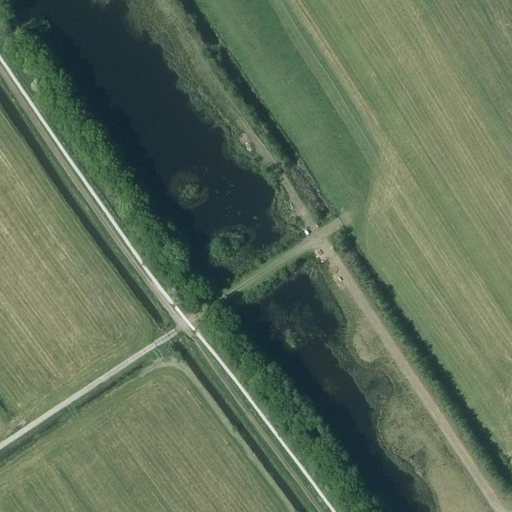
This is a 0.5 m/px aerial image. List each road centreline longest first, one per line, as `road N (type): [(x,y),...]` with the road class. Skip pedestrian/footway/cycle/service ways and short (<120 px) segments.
road 1 (track): [(502,511),(160,0)]
road 2 (track): [(0,448),(319,239)]
